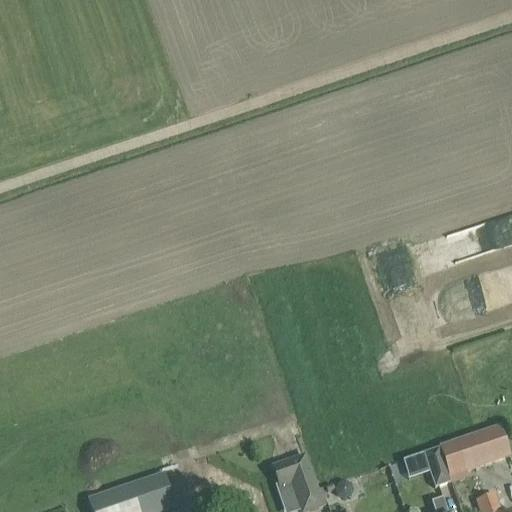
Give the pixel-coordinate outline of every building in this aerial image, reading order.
[(511,207),(452,225),(460,254),(511,238),(511,207)] [(465,476),(511,460),(500,429),(455,444),(465,476)] [(435,491),(450,486),(439,452),(423,457),(435,491)] [(320,511),(325,511),(306,457),(271,469),(278,488),(275,489),(282,511),(320,511)] [(92,511),(175,511),(178,511),(165,473),(88,497),(92,511)] [(499,511),(494,496),(477,502),(480,511),(499,511)] [(446,511),(443,499),(431,503),(434,511),(446,511)]
